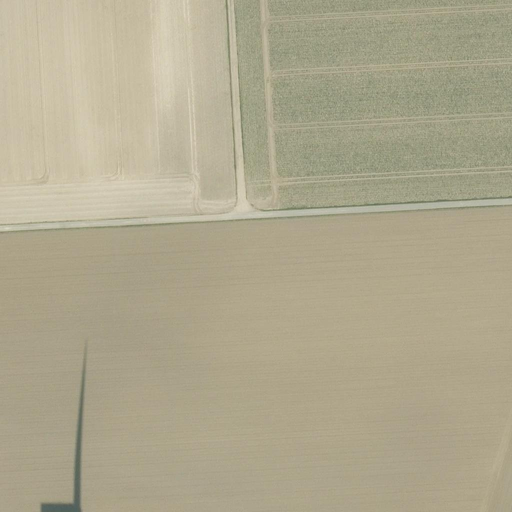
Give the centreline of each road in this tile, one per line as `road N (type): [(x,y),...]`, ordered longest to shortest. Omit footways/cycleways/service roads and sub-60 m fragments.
road 1 (unclassified): [(0,231),(511,203)]
road 2 (track): [(230,0),(242,216)]
